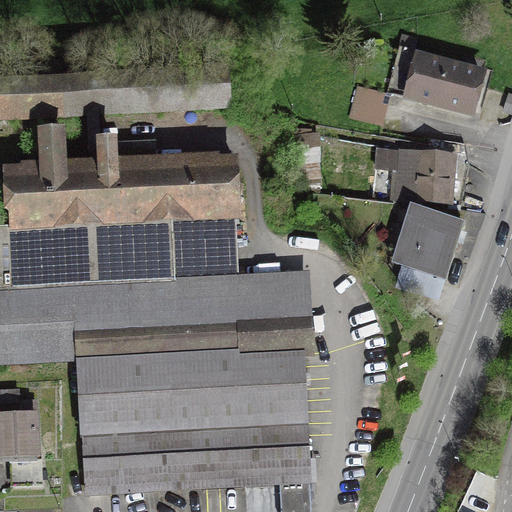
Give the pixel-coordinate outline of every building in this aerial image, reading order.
[(361,87),(352,117),(385,126),(393,95),(472,116),(483,77),(399,54),(387,94),(361,87)] [(227,79),(0,90),(0,121),(229,110),(227,79)] [(294,139),(296,180),(320,179),(318,138),(294,139)] [(41,173),(7,174),(10,226),(237,214),(235,165),(149,168),(148,151),(99,153),(100,172),(59,173),(58,141),(40,142),(41,173)] [(397,172),(396,198),(449,201),(451,158),(378,154),(377,171),(397,172)] [(461,229),(414,213),(392,278),(439,293),(461,229)] [(237,214),(10,226),(0,226),(0,290),(240,279),(237,214)] [(240,279),(0,290),(0,363),(79,360),(85,492),(256,484),(257,511),(309,511),(302,352),(309,352),(306,276),(240,279)] [(0,421),(0,458),(13,458),(14,488),(40,486),(36,405),(22,406),(23,420),(0,421)]
